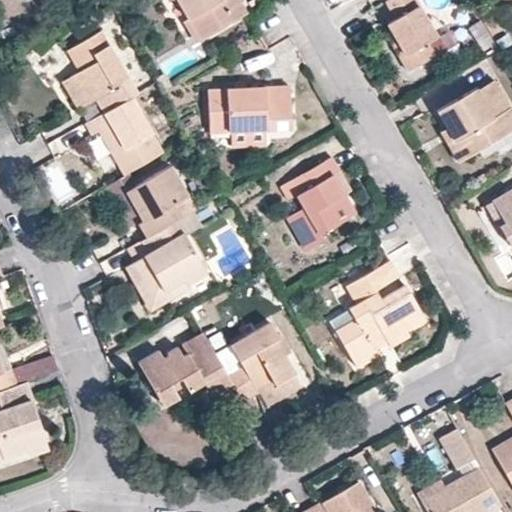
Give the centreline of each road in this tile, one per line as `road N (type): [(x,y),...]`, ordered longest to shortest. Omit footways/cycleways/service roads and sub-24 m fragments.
road 1 (residential): [(112,480),(142,500),(221,491),(495,348)]
road 2 (residential): [(302,0),(495,348)]
road 3 (residential): [(112,480),(115,443),(72,313),(0,144)]
